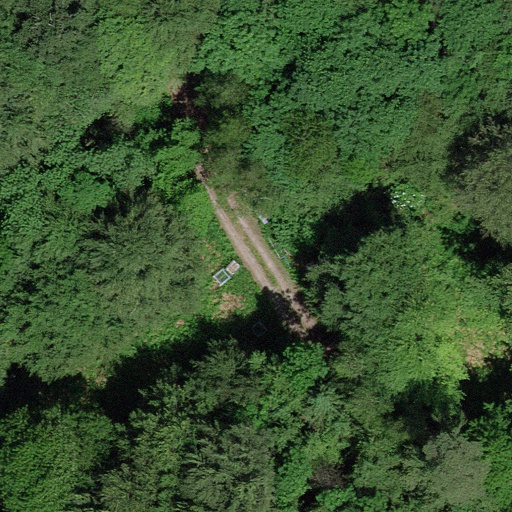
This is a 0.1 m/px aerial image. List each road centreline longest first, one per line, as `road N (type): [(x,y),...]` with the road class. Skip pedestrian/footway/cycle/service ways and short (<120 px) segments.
road 1 (track): [(428,511),(263,265),(206,158),(174,34),(192,0)]
road 2 (track): [(174,34),(0,156)]
